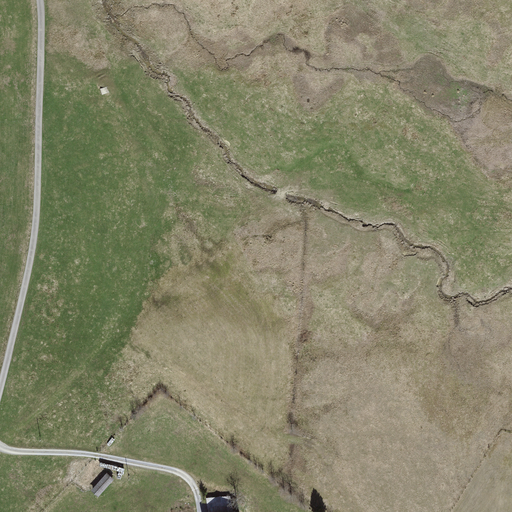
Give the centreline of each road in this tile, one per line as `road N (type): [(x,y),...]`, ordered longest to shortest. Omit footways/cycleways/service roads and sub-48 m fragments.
road 1 (residential): [(43,0),(39,227),(0,400)]
road 2 (residential): [(0,448),(77,451),(178,470),(193,480),(200,511)]
